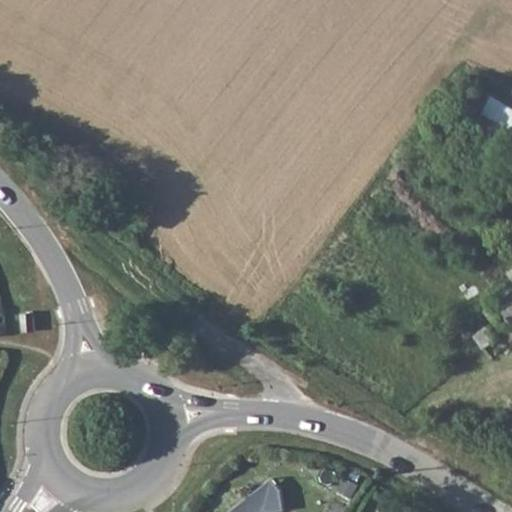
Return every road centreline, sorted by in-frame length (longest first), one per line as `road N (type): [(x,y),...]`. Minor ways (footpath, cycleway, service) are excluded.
road 1 (residential): [(168,417),(232,412),(317,424),(417,465),(492,511)]
road 2 (unclassified): [(0,186),(53,255),(88,371)]
road 3 (residential): [(80,491),(108,496),(147,480),(163,457),(168,417)]
